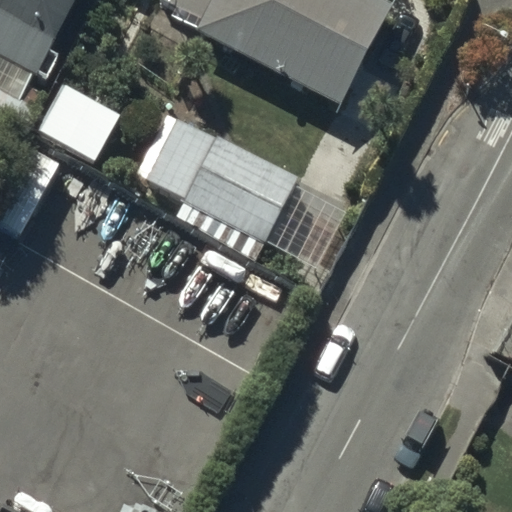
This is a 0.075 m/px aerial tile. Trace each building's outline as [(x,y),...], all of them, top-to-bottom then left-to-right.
[(83,0),(0,0),(0,64),(37,85),(83,0)] [(222,0),(198,47),(347,124),(399,23),(354,0),(222,0)] [(0,139),(18,149),(33,121),(0,102),(0,139)] [(292,195),(168,127),(150,160),(159,165),(147,187),(194,212),(187,225),(255,262),(292,195)] [(0,209),(0,232),(19,244),(60,175),(30,157),(0,209)]
